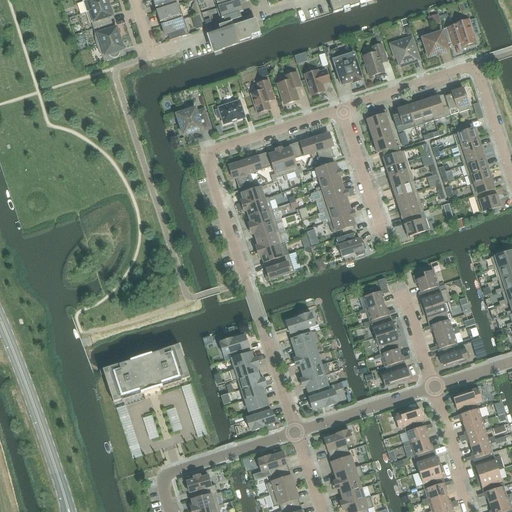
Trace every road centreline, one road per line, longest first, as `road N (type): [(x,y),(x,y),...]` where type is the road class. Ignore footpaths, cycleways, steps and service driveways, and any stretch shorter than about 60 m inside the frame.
road 1 (residential): [(251,291),(207,153),(344,108)]
road 2 (residential): [(344,108),(473,68),(511,184)]
road 3 (tertiary): [(65,499),(0,318)]
road 4 (residential): [(295,431),(167,472),(169,511)]
road 5 (residential): [(295,431),(432,387)]
road 6 (residential): [(344,108),(386,239)]
road 7 (residential): [(432,387),(468,511)]
